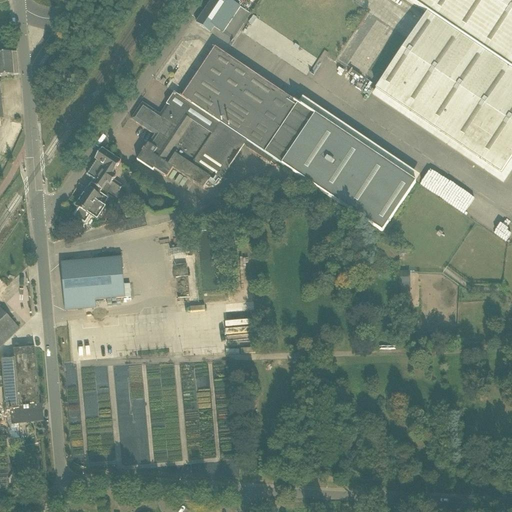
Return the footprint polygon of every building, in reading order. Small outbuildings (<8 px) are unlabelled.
[(210,33),(214,27),(223,33),(231,22),(235,16),(240,7),(229,0),(211,0),(196,23),(210,33)] [(511,0),(407,0),(428,13),(416,30),(376,90),(501,174),(511,158),(511,0)] [(81,18),(77,15),(76,15),(71,22),(76,26),(81,18)] [(416,183),(215,48),(182,98),(247,142),(245,145),(247,148),(264,159),(263,160),(264,162),(265,160),(268,162),(267,164),(269,165),(270,163),(270,164),(273,160),(297,176),(382,233),(416,183)] [(0,89),(0,76),(14,75),(19,75),(17,53),(12,53),(0,54),(0,119),(1,120),(0,115),(0,95),(1,95),(0,89)] [(149,145),(148,144),(137,161),(154,172),(155,170),(167,179),(173,169),(204,190),(206,187),(210,189),(217,187),(245,145),(247,142),(182,98),(174,93),(166,105),(167,105),(160,115),(142,103),(131,120),(155,135),(149,145)] [(107,195),(108,193),(121,202),(125,196),(119,192),(123,187),(114,181),(117,177),(113,174),(121,162),(108,154),(108,153),(102,149),(95,160),(97,162),(87,176),(94,181),(91,184),(102,191),(107,195)] [(417,183),(493,233),(497,227),(502,230),(507,222),(427,168),(417,183)] [(257,186),(252,177),(234,186),(239,196),(257,186)] [(91,184),(88,189),(76,207),(80,209),(74,217),(86,224),(91,217),(98,221),(106,209),(103,207),(108,200),(100,195),(102,191),(91,184)] [(120,219),(131,220),(132,210),(121,209),(120,219)] [(122,258),(61,263),(65,311),(95,309),(95,301),(125,298),(122,258)] [(402,297),(412,297),(412,275),(402,275),(402,297)] [(509,290),(503,284),(500,287),(506,293),(509,290)] [(0,347),(20,329),(0,308),(0,347)] [(12,410),(40,407),(35,348),(14,350),(15,359),(2,360),(7,413),(12,412),(12,410)] [(12,410),(12,412),(13,424),(43,422),(42,407),(40,407),(12,410)]
